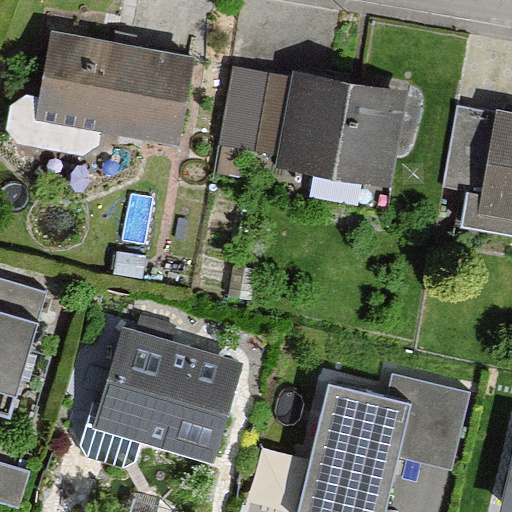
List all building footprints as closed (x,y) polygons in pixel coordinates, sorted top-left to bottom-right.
[(183,156),(198,51),(43,29),(28,135),(183,156)] [(384,193),(399,93),(280,75),(265,176),(384,193)] [(511,111),(496,109),(475,228),(511,234),(511,111)] [(0,401),(26,316),(0,308),(0,401)] [(207,465),(234,369),(107,334),(81,430),(207,465)] [(382,511),(405,410),(312,389),(285,511),(382,511)] [(511,511),(511,427),(501,425),(485,511),(511,511)]
